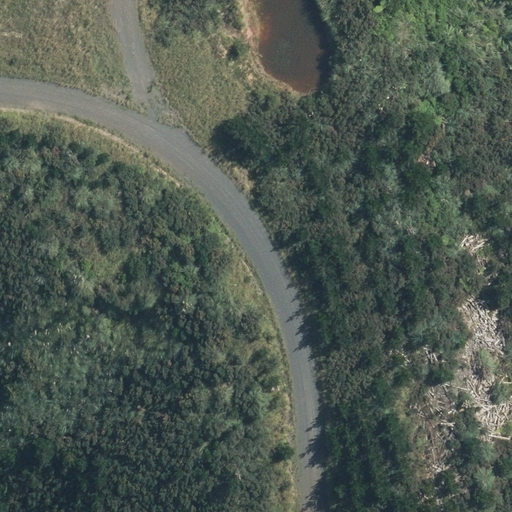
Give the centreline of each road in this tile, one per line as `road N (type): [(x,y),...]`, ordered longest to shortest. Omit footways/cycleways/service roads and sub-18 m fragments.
road 1 (track): [(0,31),(26,71),(89,119),(148,140),(186,168),(249,277),(280,390),(282,511)]
road 2 (track): [(173,158),(126,84),(115,0)]
